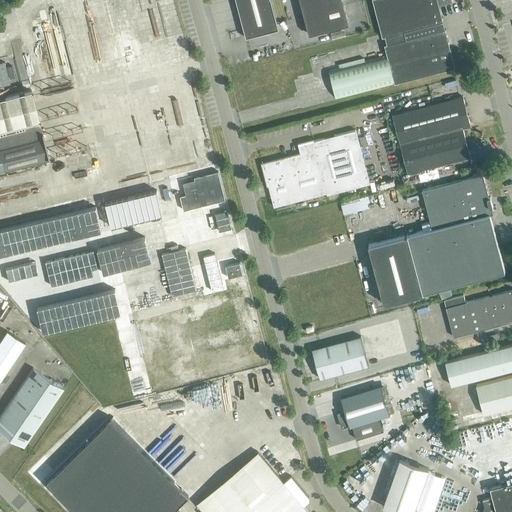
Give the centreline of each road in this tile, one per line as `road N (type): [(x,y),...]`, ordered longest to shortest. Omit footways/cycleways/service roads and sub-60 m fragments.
road 1 (unclassified): [(346,511),(317,468),(194,0)]
road 2 (unknown): [(0,213),(137,177),(181,185),(197,219),(196,261),(180,276),(124,297)]
road 3 (unclassified): [(511,138),(475,0)]
